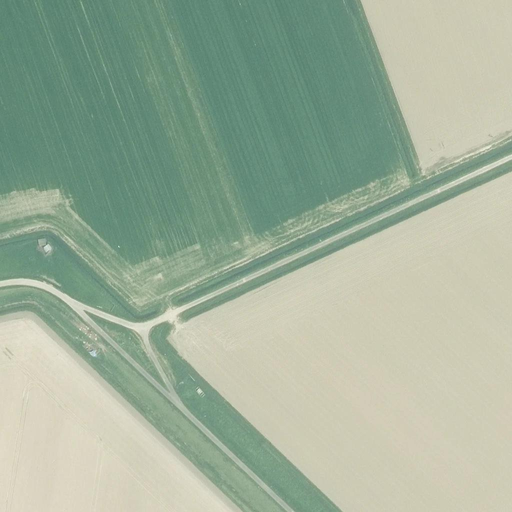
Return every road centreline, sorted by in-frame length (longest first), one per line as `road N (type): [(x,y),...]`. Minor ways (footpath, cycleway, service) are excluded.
road 1 (unclassified): [(150,325),(511,157)]
road 2 (unclassified): [(178,405),(288,511)]
road 3 (unclassified): [(71,303),(178,405)]
